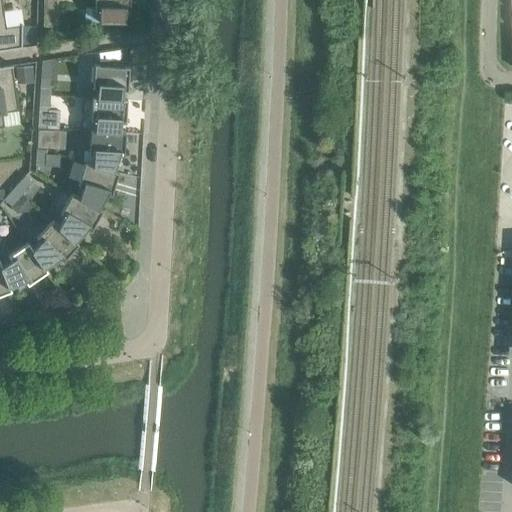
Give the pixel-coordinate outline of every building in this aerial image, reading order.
[(93,0),(94,11),(98,12),(98,22),(124,23),(124,12),(128,12),(128,0),(93,0)] [(42,7),(42,21),(52,21),(52,7),(42,7)] [(0,13),(0,50),(21,48),(19,24),(5,26),(3,13),(0,13)] [(96,89),(96,97),(96,99),(122,100),(122,99),(122,90),(126,91),(128,67),(93,65),(92,89),(96,89)] [(0,127),(3,127),(1,113),(17,110),(11,67),(12,67),(12,66),(0,67),(0,127)] [(32,66),(14,67),(15,80),(33,78),(32,66)] [(40,81),(39,95),(49,96),(50,81),(40,81)] [(49,96),(39,95),(38,110),(48,110),(49,96)] [(79,130),(89,131),(89,130),(94,130),(94,131),(120,133),(120,131),(120,123),(124,123),(126,99),(122,99),(122,100),(96,99),(96,97),(91,97),(91,99),(81,98),(79,130)] [(92,154),(92,165),(91,166),(113,173),(113,171),(118,155),(122,156),(124,132),(120,131),(120,133),(94,131),(94,130),(89,130),(89,131),(88,154),(92,154)] [(46,150),(36,149),(35,165),(45,166),(46,150)] [(81,187),(78,197),(78,199),(97,210),(97,208),(106,194),(110,195),(117,172),(113,171),(113,173),(91,166),(92,165),(84,162),(77,186),(81,187)] [(25,176),(14,188),(21,194),(32,183),(25,176)] [(21,194),(14,188),(4,198),(3,200),(10,206),(21,194)] [(63,216),(58,226),(57,227),(73,242),(74,241),(85,229),(89,231),(101,210),(97,208),(97,210),(78,199),(78,197),(71,193),(59,214),(63,216)] [(39,241),(32,249),(31,250),(43,268),(44,268),(57,259),(61,262),(77,244),(74,241),(73,242),(57,227),(58,226),(52,220),(35,238),(39,241)] [(10,261),(0,266),(0,268),(7,287),(8,287),(24,281),(26,285),(46,271),(44,268),(43,268),(31,250),(32,249),(27,242),(8,257),(10,261)] [(0,294),(10,291),(8,287),(7,287),(0,268),(0,266),(0,264),(0,294)]
